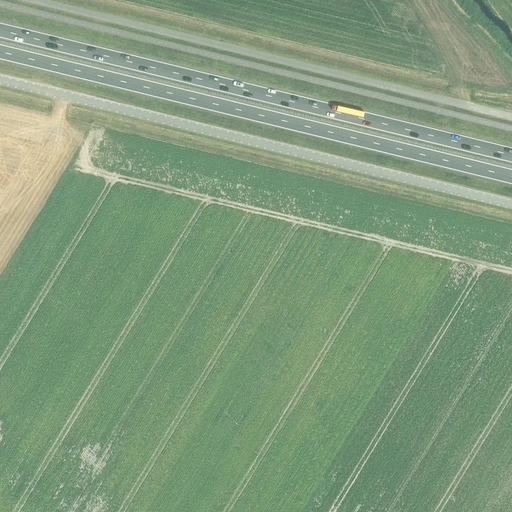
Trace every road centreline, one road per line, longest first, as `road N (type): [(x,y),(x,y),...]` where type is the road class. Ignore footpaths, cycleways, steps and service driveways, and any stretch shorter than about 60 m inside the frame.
road 1 (trunk): [(0,52),(511,181)]
road 2 (trunk): [(511,156),(0,30)]
road 3 (unclassified): [(0,86),(511,208)]
road 4 (unclassified): [(511,115),(53,0)]
